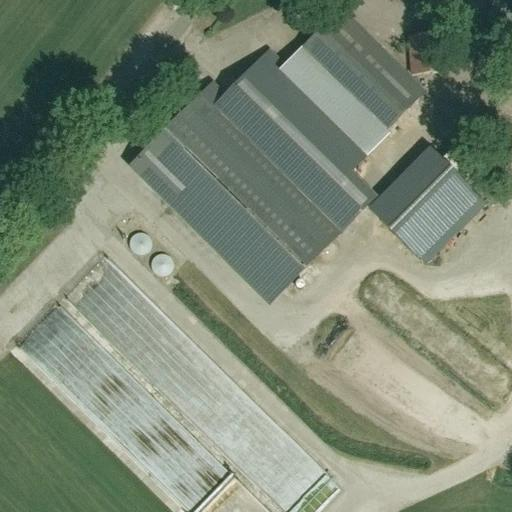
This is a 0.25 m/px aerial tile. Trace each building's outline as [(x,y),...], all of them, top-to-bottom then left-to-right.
[(511,34),(511,0),(497,0),(488,27),(494,29),(511,34)] [(299,56),(381,136),(422,94),(340,14),(299,56)] [(447,74),(445,58),(444,35),(435,35),(426,37),(417,37),(408,37),(410,74),(410,77),(447,74)] [(368,206),(343,181),(370,153),(269,53),(224,98),(212,86),(133,165),(272,303),(368,206)] [(367,210),(420,263),(480,201),(429,150),(367,210)] [(133,253),(146,251),(144,235),(130,237),(133,253)] [(162,275),(170,262),(158,254),(150,267),(162,275)] [(282,511),(318,511),(337,493),(291,450),(256,486),(282,511)]
